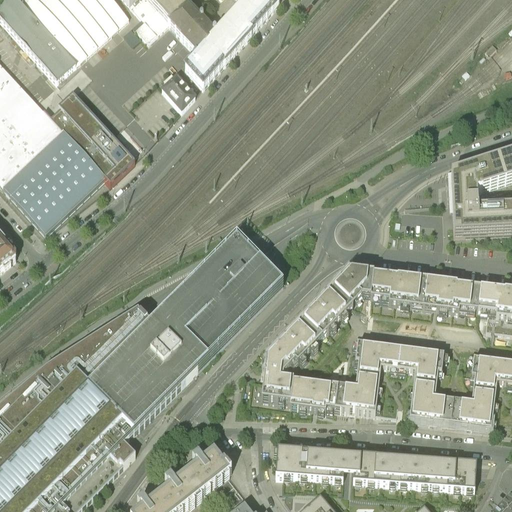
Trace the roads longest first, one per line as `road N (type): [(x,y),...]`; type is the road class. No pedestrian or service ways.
road 1 (residential): [(41,264),(132,195),(309,0)]
road 2 (residential): [(257,436),(511,456)]
road 3 (unclassified): [(337,250),(185,416)]
road 4 (unclassified): [(511,141),(419,177),(365,219)]
road 5 (residential): [(365,248),(511,270)]
road 6 (unclassified): [(185,416),(110,511)]
